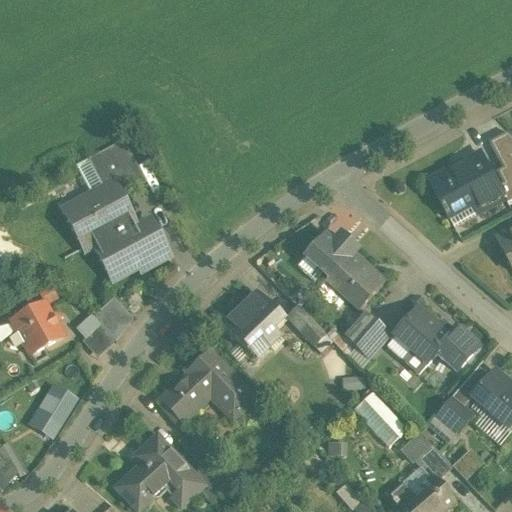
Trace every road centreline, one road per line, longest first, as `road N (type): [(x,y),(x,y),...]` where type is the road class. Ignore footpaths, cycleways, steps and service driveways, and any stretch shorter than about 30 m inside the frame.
road 1 (residential): [(11,511),(76,446),(175,305),(228,252),(331,176)]
road 2 (residential): [(511,328),(331,176)]
road 3 (residential): [(331,176),(511,79)]
